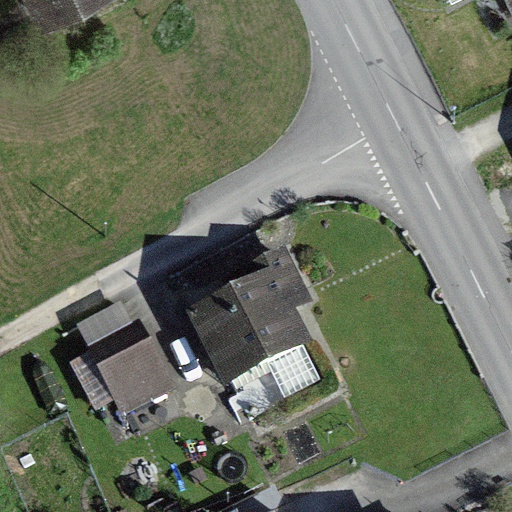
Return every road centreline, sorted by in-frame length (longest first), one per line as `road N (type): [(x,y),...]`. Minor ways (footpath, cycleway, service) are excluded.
road 1 (unclassified): [(103,284),(394,123)]
road 2 (tertiary): [(511,355),(394,123)]
road 3 (tertiary): [(394,123),(332,0)]
